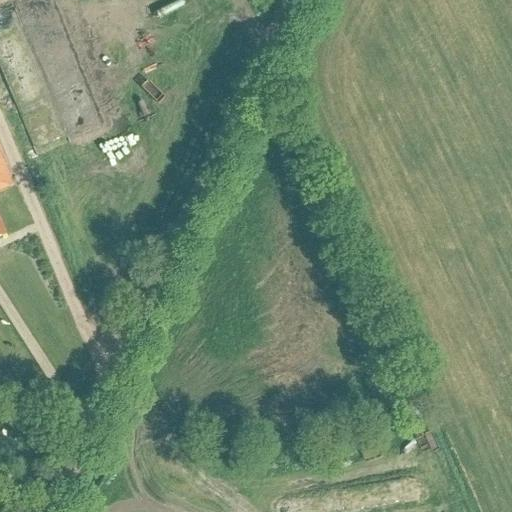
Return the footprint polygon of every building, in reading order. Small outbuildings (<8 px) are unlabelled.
[(9,13),(9,58),(17,78),(17,91),(32,85),(40,85),(56,79),(56,77),(30,8),(23,8),(9,13)] [(0,239),(5,238),(0,225),(0,193),(14,188),(0,155),(0,239)] [(327,271),(337,292),(367,276),(339,220),(322,229),(328,240),(315,246),(328,271),(327,271)] [(320,326),(320,344),(344,343),(344,325),(320,326)] [(374,481),(383,480),(382,457),(373,457),(374,481)]
